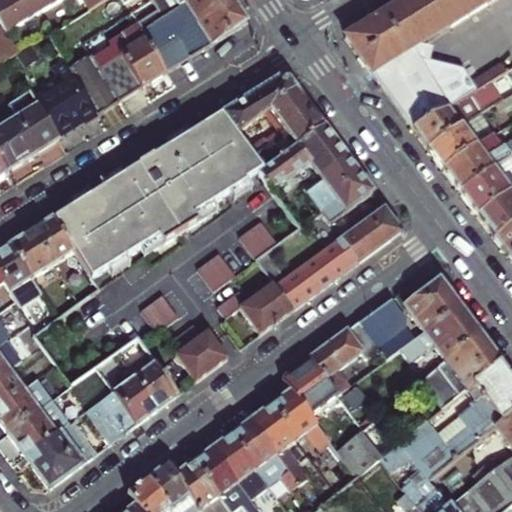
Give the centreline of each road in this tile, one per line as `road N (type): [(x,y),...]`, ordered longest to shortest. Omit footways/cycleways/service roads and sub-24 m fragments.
road 1 (residential): [(446,233),(71,511)]
road 2 (residential): [(0,231),(298,41)]
road 3 (tertiary): [(446,233),(298,41)]
road 4 (unknown): [(410,186),(301,267)]
